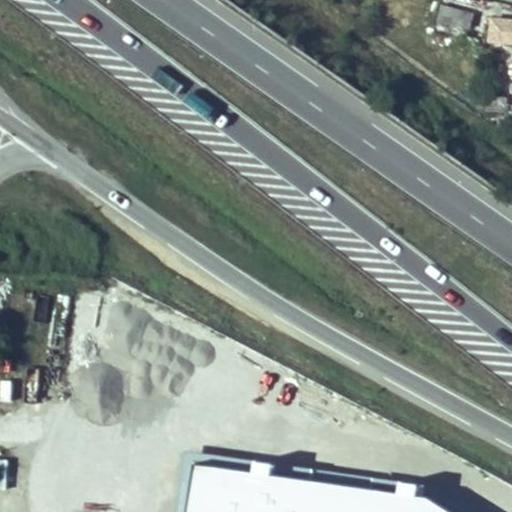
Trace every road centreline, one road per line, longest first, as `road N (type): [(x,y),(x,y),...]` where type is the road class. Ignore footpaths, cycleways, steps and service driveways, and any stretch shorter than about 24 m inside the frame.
road 1 (trunk): [(67,0),(392,244),(511,345)]
road 2 (trunk): [(48,147),(336,342),(511,438)]
road 3 (trunk): [(511,234),(169,0)]
